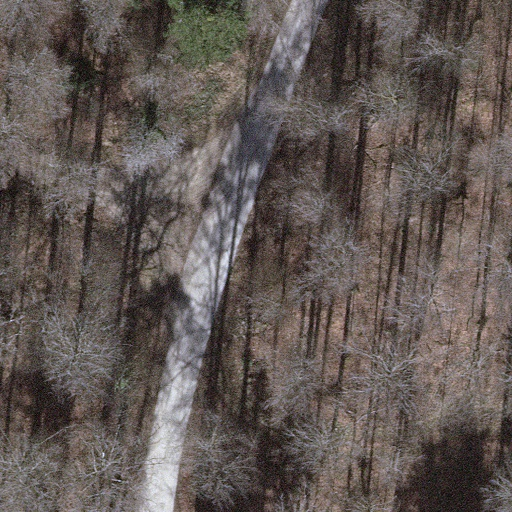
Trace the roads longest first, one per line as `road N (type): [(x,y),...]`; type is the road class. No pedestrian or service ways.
road 1 (track): [(304,0),(221,229),(168,431),(160,511)]
road 2 (track): [(0,139),(221,229)]
